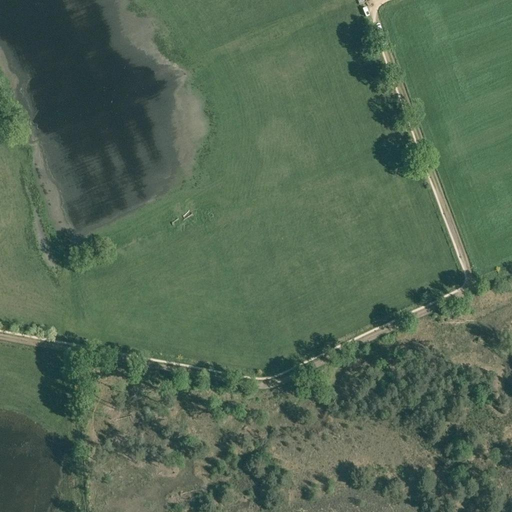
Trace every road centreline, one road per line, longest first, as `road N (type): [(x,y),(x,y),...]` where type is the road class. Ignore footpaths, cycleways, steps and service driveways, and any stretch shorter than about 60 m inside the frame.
road 1 (track): [(469,291),(267,382),(0,334)]
road 2 (track): [(377,0),(374,20),(468,269),(469,291)]
